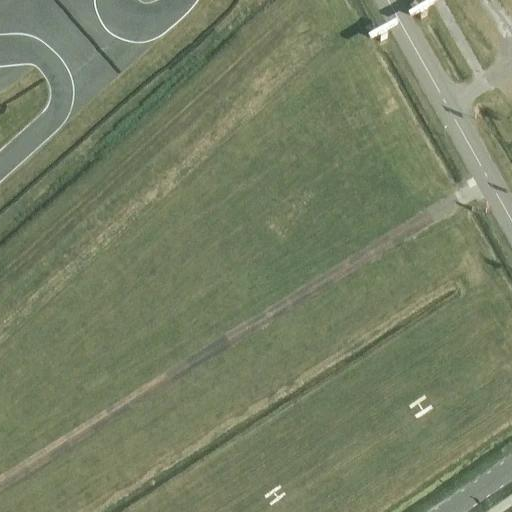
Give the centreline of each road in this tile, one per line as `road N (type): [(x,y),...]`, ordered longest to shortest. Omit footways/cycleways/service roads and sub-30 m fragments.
road 1 (unknown): [(0,173),(56,114),(58,89),(45,66),(0,57)]
road 2 (unknown): [(104,0),(124,33),(148,36),(186,12),(190,0)]
